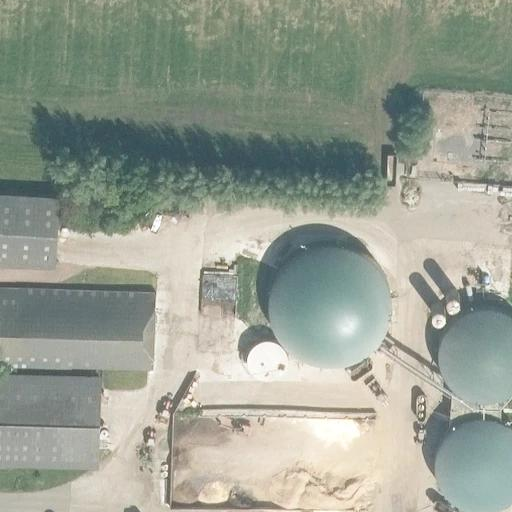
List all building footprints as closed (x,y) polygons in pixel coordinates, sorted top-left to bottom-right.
[(467,74),(467,42),(451,42),(451,74),(467,74)] [(0,262),(55,266),(59,196),(0,192),(0,262)] [(390,310),(391,303),(390,296),(389,289),(387,282),(384,275),(380,268),(375,262),(369,256),(362,251),(355,247),(347,244),(339,242),(330,241),(322,241),(315,243),(308,245),(302,247),(296,250),(290,254),(285,259),(280,265),(276,271),(272,278),(269,286),(267,294),(267,303),(267,312),(269,320),(272,328),(276,335),(280,341),(285,347),(290,352),(296,356),(302,359),(308,361),(315,363),(322,365),(330,365),(339,364),(347,362),(355,359),(362,355),(369,350),(375,344),(380,338),(384,331),(387,324),(389,317),(390,310)] [(242,301),(242,276),(208,276),(208,301),(242,301)] [(0,365),(152,369),(155,292),(0,288),(0,365)] [(451,386),(449,427),(447,428),(445,430),(442,433),(440,437),(439,439),(437,443),(436,447),(435,451),(434,453),(434,457),(433,461),(434,465),(434,468),(435,472),(435,474),(436,476),(437,480),(439,484),(441,487),(442,489),(445,492),(448,496),(451,498),(455,501),(457,502),(460,504),(464,506),(468,507),(475,508),(479,508),(483,508),(487,508),(489,508),(494,507),(498,505),(502,504),(505,502),(509,499),(511,496),(511,425),(509,424),(506,421),(502,419),(500,418),(501,396),(506,394),(510,392),(511,389),(511,314),(508,312),(504,310),(502,309),(496,307),(494,306),(490,306),(488,305),(484,305),(479,305),(475,306),(473,306),(469,308),(467,308),(465,309),(461,311),(459,312),(456,315),(453,317),(450,320),(448,322),(446,325),(443,329),(441,333),(440,337),(439,339),(438,343),(437,347),(437,351),(437,355),(437,357),(438,360),(439,364),(440,368),(440,370),(442,374),(444,377),(446,379),(448,382),(451,386)] [(287,361),(287,359),(287,357),(287,354),(286,352),(285,350),(284,347),(282,345),(280,343),(278,342),(276,340),(273,339),(270,339),(268,339),(265,339),(263,339),(261,340),(258,341),(257,342),(255,343),(253,344),(252,346),(250,348),(249,351),(248,353),(247,356),(247,359),(247,361),(248,364),(249,367),(250,369),(252,371),(253,373),(255,374),(257,376),(258,377),(261,378),(263,378),(265,379),(268,379),(270,378),(273,378),(276,377),(278,375),(280,374),(282,372),(284,370),(285,368),(286,365),(287,363),(287,361)] [(0,460),(97,463),(99,380),(0,377),(0,460)]
